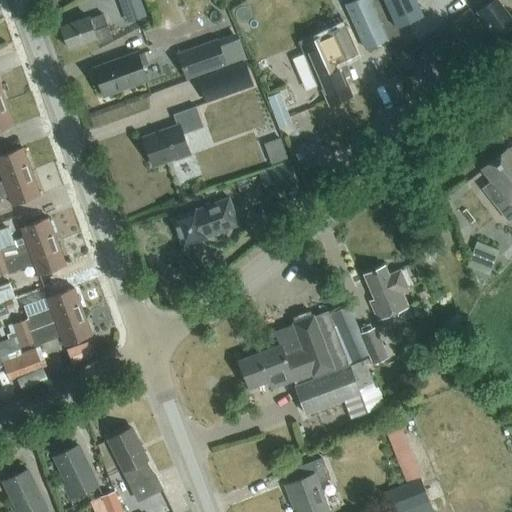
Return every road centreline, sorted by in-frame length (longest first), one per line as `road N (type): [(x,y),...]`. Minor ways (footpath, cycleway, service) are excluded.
road 1 (tertiary): [(142,348),(284,260),(511,70)]
road 2 (tertiary): [(142,348),(15,0)]
road 3 (tertiary): [(205,511),(142,348)]
road 4 (residential): [(0,418),(142,348)]
